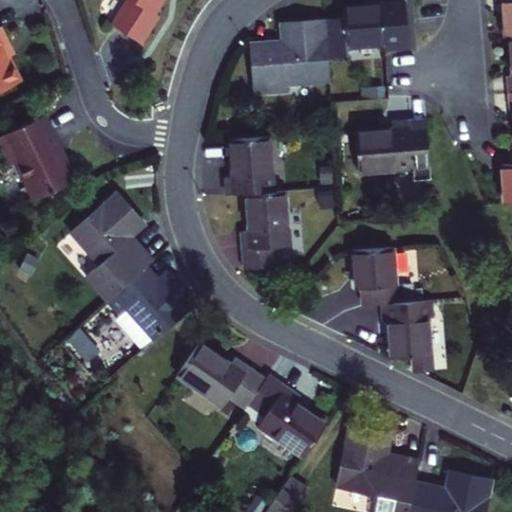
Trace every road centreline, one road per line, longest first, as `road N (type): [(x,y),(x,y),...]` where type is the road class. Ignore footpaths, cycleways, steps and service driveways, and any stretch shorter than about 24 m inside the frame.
road 1 (residential): [(511,444),(287,334),(222,291),(196,253),(181,205),(182,136)]
road 2 (residential): [(182,136),(130,131),(107,118),(62,0)]
road 3 (residential): [(182,136),(204,53),(246,0)]
road 4 (residential): [(478,128),(467,0)]
